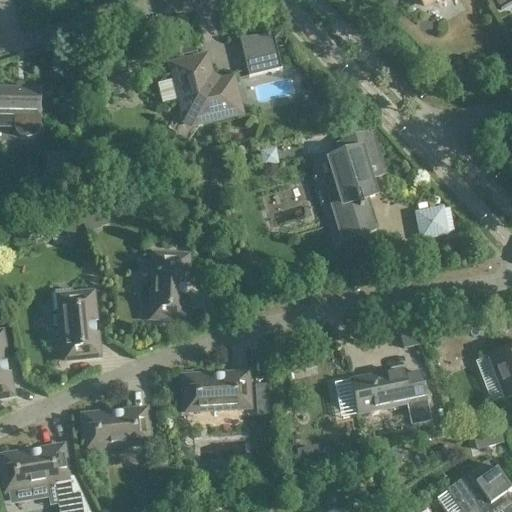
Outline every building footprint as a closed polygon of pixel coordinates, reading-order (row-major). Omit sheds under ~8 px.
[(271,35),(238,41),(249,79),(281,70),(271,35)] [(204,61),(173,69),(185,120),(193,125),(238,114),(273,106),(266,75),(249,79),(216,87),(214,90),(207,87),(209,83),(204,61)] [(125,67),(102,73),(106,88),(129,82),(125,67)] [(40,129),(40,127),(41,90),(0,89),(0,118),(14,118),(14,128),(14,129),(14,131),(15,133),(17,136),(19,138),(21,139),(22,140),(24,140),(25,140),(28,140),(31,140),(33,139),(35,137),(37,135),(38,134),(39,133),(40,130),(40,129)] [(162,113),(177,111),(175,89),(159,91),(162,113)] [(354,140),(339,146),(343,158),(329,162),(343,206),(333,208),(344,242),(375,233),(367,208),(362,209),(360,203),(374,198),(364,167),(378,163),(370,137),(355,140),(354,139),(353,140),(354,140)] [(302,146),(305,162),(322,160),(319,143),(302,146)] [(263,168),(276,165),(274,152),(261,155),(263,168)] [(441,212),(416,216),(421,241),(446,236),(441,212)] [(73,224),(62,227),(65,239),(77,235),(73,224)] [(186,259),(154,257),(153,284),(151,287),(150,290),(151,293),(153,296),(152,322),(184,323),(186,259)] [(53,312),(60,312),(62,325),(60,329),(60,332),(61,335),(63,337),(66,363),(98,360),(91,296),(71,298),(71,290),(54,292),(51,296),(53,312)] [(0,400),(11,398),(0,336),(0,400)] [(511,349),(489,358),(500,386),(506,401),(511,398),(511,349)] [(407,407),(411,427),(430,423),(420,374),(402,378),(401,372),(381,376),(381,379),(373,380),(372,378),(351,382),(358,417),(407,407)] [(247,377),(196,380),(197,412),(212,411),(215,413),(218,414),(221,413),(224,411),(249,409),(247,377)] [(146,413),(82,420),(85,452),(112,449),(115,451),(118,451),(121,450),(124,448),(149,445),(146,413)] [(473,439),(476,452),(502,446),(499,433),(473,439)] [(316,449),(295,454),(300,475),(321,470),(316,449)] [(73,479),(68,480),(63,450),(0,460),(0,463),(5,492),(31,488),(35,489),(38,489),(41,488),(43,486),(54,484),(55,495),(61,494),(63,507),(67,506),(68,511),(87,511),(80,495),(78,496),(76,487),(74,487),(73,479)] [(402,457),(387,454),(385,466),(400,469),(402,457)] [(486,466),(448,493),(461,511),(511,511),(511,501),(510,500),(507,496),(511,493),(496,472),(492,475),(486,466)] [(357,493),(352,501),(365,508),(369,499),(357,493)]
